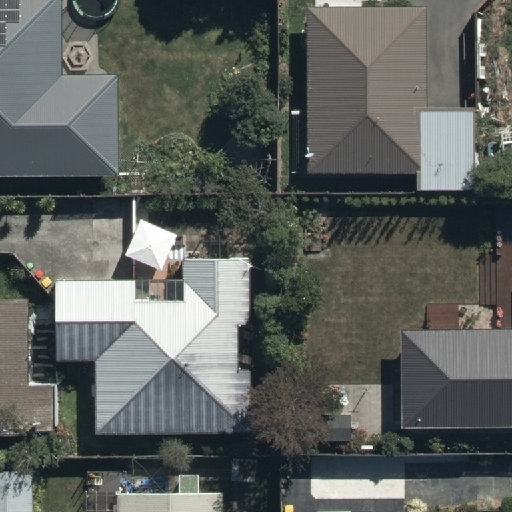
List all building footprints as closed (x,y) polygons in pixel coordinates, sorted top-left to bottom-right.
[(0,0),(0,170),(116,171),(116,65),(60,65),(60,0),(0,0)] [(375,0),(304,0),(305,165),(416,165),(416,183),(474,183),(473,103),(425,104),(424,0),(375,0)] [(433,191),(348,190),(347,274),(454,275),(454,211),(433,211),(433,191)] [(93,351),(93,425),(237,425),(237,321),(248,321),(249,246),(182,246),(182,291),(134,290),(134,273),(54,273),(54,350),(93,351)] [(0,425),(51,426),(51,379),(26,379),(26,292),(0,291),(0,425)] [(511,329),(402,331),(403,425),(511,424),(511,329)] [(220,511),(221,480),(198,480),(198,465),(174,465),(174,485),(118,485),(117,511),(220,511)] [(0,468),(0,511),(29,511),(29,469),(0,468)]
